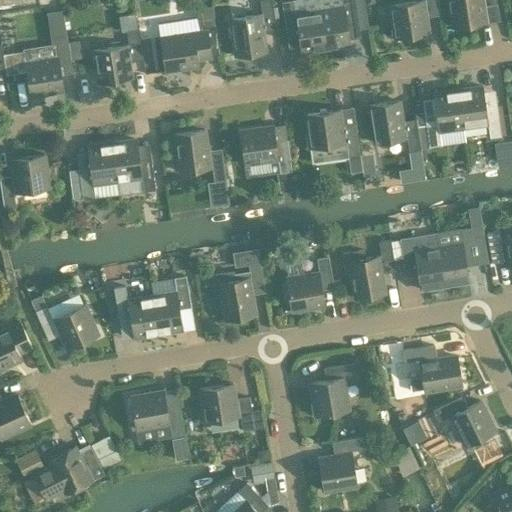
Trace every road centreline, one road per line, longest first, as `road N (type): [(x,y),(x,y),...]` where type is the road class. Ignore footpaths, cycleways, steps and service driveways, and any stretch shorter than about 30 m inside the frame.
road 1 (residential): [(511,52),(0,132)]
road 2 (residential): [(272,349),(62,387)]
road 3 (residential): [(472,313),(272,349)]
road 4 (residential): [(298,511),(272,349)]
